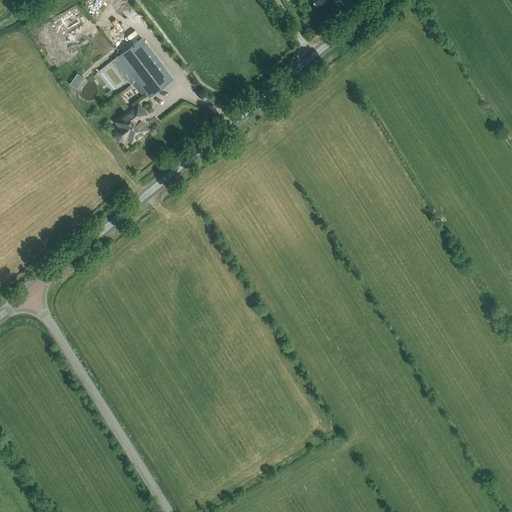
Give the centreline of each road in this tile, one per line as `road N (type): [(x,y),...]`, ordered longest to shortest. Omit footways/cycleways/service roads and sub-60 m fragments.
road 1 (tertiary): [(28,293),(377,0)]
road 2 (unclassified): [(169,511),(28,293)]
